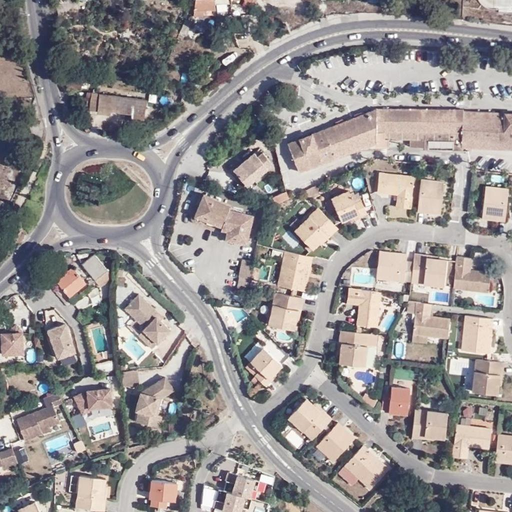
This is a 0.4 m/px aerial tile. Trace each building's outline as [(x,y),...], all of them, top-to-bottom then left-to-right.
[(193,0),(193,9),(203,8),(203,11),(216,11),(217,5),(229,4),(228,0),(193,0)] [(83,76),(66,74),(66,83),(82,85),(83,76)] [(145,99),(92,92),(91,107),(99,107),(100,110),(110,111),(110,108),(132,111),(132,114),(143,115),(145,99)] [(90,116),(88,116),(82,101),(74,102),(83,125),(90,122),(92,122),(90,116)] [(410,138),(414,107),(379,105),(289,140),(300,169),(365,145),(389,146),(390,137),(410,138)] [(456,109),(414,107),(410,138),(425,138),(424,149),(462,150),(462,146),(463,131),(456,131),(456,109)] [(463,131),(464,111),(464,109),(456,109),(456,131),(463,131)] [(463,131),(462,146),(511,147),(511,112),(464,111),(463,131)] [(264,153),(259,156),(269,169),(273,166),(264,153)] [(269,169),(259,156),(257,154),(236,169),(248,184),(269,169)] [(415,177),(382,172),(379,191),(400,194),(399,207),(412,208),(415,177)] [(446,182),(424,179),(420,208),(426,209),(426,211),(443,212),(446,182)] [(333,198),(345,192),(341,184),(329,190),(333,198)] [(508,218),(511,193),(511,188),(488,185),(485,218),(496,219),(497,217),(508,218)] [(350,190),(345,192),(333,198),(343,220),(359,213),(360,215),(367,212),(361,198),(355,201),(350,190)] [(290,198),(288,192),(274,199),(276,204),(290,198)] [(203,195),(194,213),(214,223),(213,225),(227,230),(225,235),(244,240),(246,230),(249,231),(250,232),(253,215),(232,210),(233,207),(213,197),(212,199),(203,195)] [(338,228),(319,207),(296,228),(312,247),(327,234),(329,236),(338,228)] [(214,223),(194,213),(191,219),(211,229),(213,225),(214,223)] [(287,230),(282,236),(294,246),(299,240),(287,230)] [(308,255),(284,250),(277,285),(302,291),(306,275),(304,274),(308,255)] [(397,253),(380,250),(377,277),(403,281),(406,256),(396,255),(397,253)] [(108,271),(95,253),(84,263),(83,263),(96,281),(98,279),(108,271)] [(428,255),(414,254),(412,281),(443,285),(446,260),(428,258),(428,255)] [(472,258),(458,257),(455,288),(487,292),(490,273),(470,270),(472,258)] [(248,280),(252,262),(241,259),(236,277),(238,277),(248,280)] [(74,265),(63,274),(56,280),(67,293),(68,300),(70,302),(80,295),(75,290),(86,282),(74,265)] [(56,280),(63,274),(59,268),(47,278),(51,283),(56,280)] [(108,271),(98,279),(103,286),(113,277),(108,271)] [(127,272),(118,272),(118,280),(127,280),(127,272)] [(246,287),(248,280),(238,277),(235,286),(245,289),(246,287)] [(381,291),(347,288),(346,302),(360,304),(357,324),(377,327),(381,291)] [(146,327),(160,341),(173,327),(162,316),(159,314),(163,309),(142,289),(127,304),(148,325),(146,327)] [(301,299),(273,293),(266,325),(291,331),(296,311),(298,312),(301,299)] [(430,315),(431,304),(417,302),(414,334),(429,335),(448,337),(451,318),(430,315)] [(488,338),(491,319),(466,316),(463,349),(489,353),(490,339),(488,338)] [(47,329),(58,357),(75,351),(65,322),(47,329)] [(2,354),(23,353),(22,331),(16,323),(5,332),(1,332),(2,354)] [(156,346),(160,341),(146,327),(141,331),(156,346)] [(374,334),(340,330),(338,341),(341,342),(338,362),(370,365),(374,334)] [(429,335),(414,334),(413,341),(428,342),(429,335)] [(260,347),(242,365),(251,375),(248,379),(252,383),(256,380),(262,385),(269,379),(267,377),(278,365),(260,347)] [(36,361),(34,349),(26,350),(28,362),(36,361)] [(117,357),(97,361),(99,369),(119,364),(117,357)] [(502,376),(504,363),(475,360),(471,390),(496,394),(499,376),(502,376)] [(139,367),(123,369),(124,384),(141,382),(139,367)] [(168,374),(164,377),(172,390),(176,387),(168,374)] [(172,390),(164,377),(149,385),(150,391),(148,392),(142,389),(137,407),(141,408),(138,419),(158,425),(161,414),(157,412),(154,411),(158,395),(161,396),(172,390)] [(36,392),(43,389),(41,381),(34,383),(36,392)] [(382,392),(379,407),(386,407),(386,410),(404,412),(407,387),(390,385),(389,393),(382,392)] [(95,407),(111,405),(110,387),(87,389),(73,396),(82,413),(95,407)] [(65,402),(59,392),(44,397),(48,408),(17,421),(25,440),(43,434),(41,430),(50,426),(61,422),(55,406),(65,402)] [(363,392),(360,399),(373,405),(376,398),(363,392)] [(287,416),(312,439),(331,418),(319,407),(318,409),(306,397),(287,416)] [(414,406),(411,435),(424,436),(424,434),(443,435),(446,410),(414,406)] [(457,420),(453,453),(467,454),(468,443),(489,445),(492,425),(457,420)] [(335,422),(314,444),(331,461),(353,437),(344,428),(343,430),(335,422)] [(511,432),(498,431),(496,455),(511,456),(511,432)] [(116,439),(88,449),(90,454),(88,455),(90,459),(119,449),(116,439)] [(16,449),(19,463),(29,460),(25,446),(16,449)] [(375,460),(361,446),(344,464),(357,479),(369,489),(387,469),(377,459),(375,460)] [(18,465),(13,449),(0,453),(0,462),(2,462),(3,466),(5,471),(18,465)] [(344,464),(337,471),(351,485),(357,479),(344,464)] [(231,471),(225,488),(250,497),(253,489),(258,490),(261,481),(231,471)] [(75,506),(104,510),(106,497),(101,496),(104,475),(80,472),(75,506)] [(393,476),(387,482),(394,489),(400,483),(393,476)] [(153,496),(151,505),(166,507),(167,499),(175,500),(177,480),(153,478),(150,496),(153,496)] [(225,488),(220,487),(214,505),(234,511),(239,511),(241,507),(248,509),(252,498),(250,497),(225,488)] [(39,511),(34,499),(17,508),(18,511),(39,511)]
